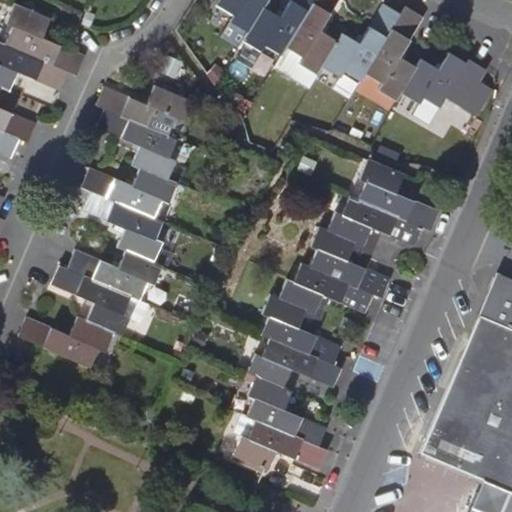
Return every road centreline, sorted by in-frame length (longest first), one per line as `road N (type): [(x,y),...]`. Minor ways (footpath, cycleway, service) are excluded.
road 1 (residential): [(344,511),(511,126)]
road 2 (residential): [(176,0),(138,45),(87,73),(0,312)]
